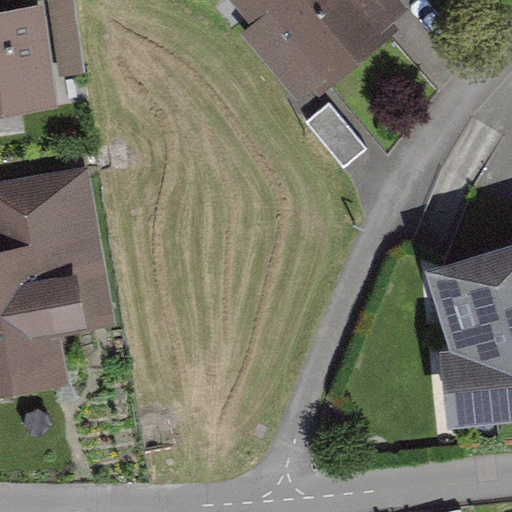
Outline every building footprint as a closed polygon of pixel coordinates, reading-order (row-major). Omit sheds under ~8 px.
[(235,0),(313,99),(391,38),(361,0),(235,0)] [(73,2),(0,12),(0,116),(61,108),(56,76),(83,72),(73,2)] [(367,151),(329,104),(307,123),(344,169),(367,151)] [(116,327),(88,166),(0,181),(0,395),(68,384),(60,337),(116,327)] [(511,245),(426,271),(447,352),(441,353),(448,428),(511,422),(511,245)]
